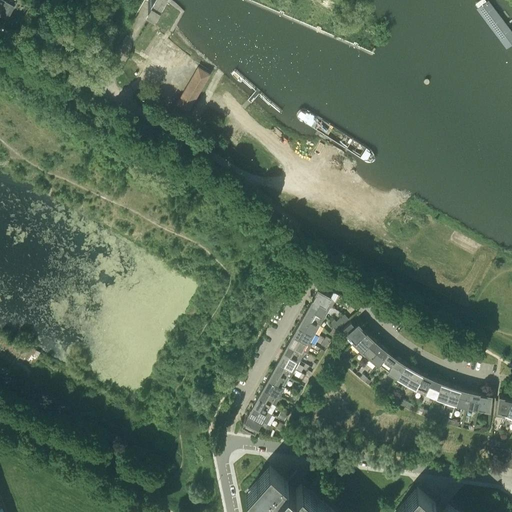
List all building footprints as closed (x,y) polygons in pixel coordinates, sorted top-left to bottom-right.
[(158,0),(153,11),(161,16),(170,0),(158,0)] [(511,44),(511,26),(491,0),(476,10),(507,49),(511,44)] [(33,16),(41,20),(45,13),(34,8),(33,9),(29,7),(21,22),(28,26),(33,16)] [(164,45),(155,60),(166,66),(175,51),(164,45)] [(135,78),(143,64),(130,56),(121,70),(135,78)] [(177,103),(188,110),(210,73),(198,66),(177,103)] [(313,297),(330,306),(331,307),(334,300),(329,297),(330,294),(318,287),(312,297),(313,297)] [(325,315),(330,306),(313,297),(308,306),(325,315)] [(303,314),(320,324),(325,315),(308,306),(303,314)] [(344,313),(336,321),(334,322),(339,327),(348,318),(344,313)] [(298,323),(315,333),(320,324),(303,314),(298,323)] [(339,327),(334,322),(336,321),(334,318),(330,322),(333,326),(337,329),(339,327)] [(347,332),(355,340),(365,330),(358,322),(355,325),(350,320),(341,329),(345,334),(347,332)] [(293,332),(310,342),(315,333),(298,323),(293,332)] [(333,326),(328,332),(333,335),(337,329),(333,326)] [(352,343),(359,351),(372,337),(365,330),(355,340),(352,343)] [(288,341),(305,350),(310,342),(293,332),(288,341)] [(365,357),(367,359),(380,344),(372,337),(359,351),(365,357)] [(283,350),(300,359),(305,350),(288,341),(283,350)] [(376,366),(380,362),(388,350),(380,344),(367,359),(376,366)] [(278,359),(295,368),(300,359),(283,350),(278,359)] [(380,362),(388,368),(396,356),(388,350),(380,362)] [(347,364),(350,361),(345,356),(342,360),(347,364)] [(386,372),(394,378),(405,362),(396,356),(388,368),(386,372)] [(273,368),(288,376),(290,377),(295,368),(278,359),(273,368)] [(399,381),(404,383),(413,367),(405,362),(394,378),(399,381)] [(404,383),(414,389),(422,372),(417,369),(413,367),(404,383)] [(268,376),(283,385),(288,376),(273,368),(268,376)] [(414,389),(424,394),(431,376),(422,372),(414,389)] [(263,386),(280,395),(285,386),(283,385),(268,376),(263,386)] [(424,394),(434,398),(441,380),(431,376),(424,394)] [(434,398),(445,402),(450,383),(441,380),(434,398)] [(449,403),(455,405),(460,387),(450,383),(445,402),(449,403)] [(258,394),(275,404),(280,395),(263,386),(258,394)] [(455,405),(466,408),(470,389),(460,387),(455,405)] [(477,411),(477,405),(480,391),(470,389),(466,408),(477,411)] [(480,391),(477,405),(488,407),(490,393),(480,391)] [(253,403),(270,413),(275,404),(258,394),(253,403)] [(504,416),(504,415),(511,397),(498,394),(498,399),(495,399),(493,414),(504,416)] [(405,406),(410,409),(413,403),(408,401),(405,406)] [(248,412),(260,419),(265,422),(270,413),(253,403),(248,412)] [(420,414),(427,416),(429,410),(422,408),(420,414)] [(427,416),(435,419),(437,413),(429,410),(427,416)] [(254,430),(256,426),(260,419),(248,412),(247,412),(241,423),(254,430)] [(503,466),(510,466),(511,454),(509,454),(505,453),(503,466)] [(335,511),(301,481),(295,487),(288,480),(270,464),(245,491),(265,509),(277,495),(296,511),(335,511)] [(459,511),(449,502),(443,508),(435,502),(435,501),(417,485),(392,511),(459,511)] [(113,505),(113,506),(117,501),(111,496),(108,494),(107,495),(104,499),(113,505)]
